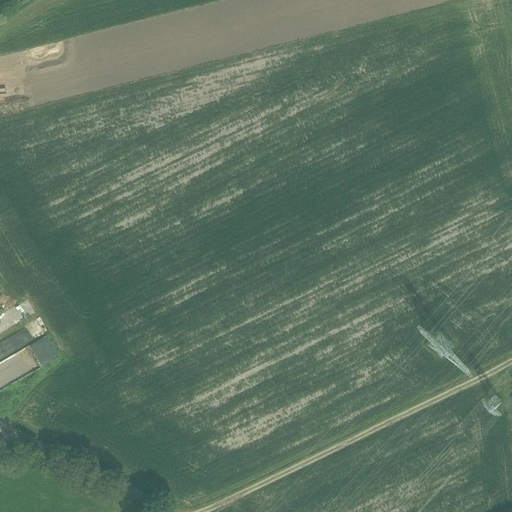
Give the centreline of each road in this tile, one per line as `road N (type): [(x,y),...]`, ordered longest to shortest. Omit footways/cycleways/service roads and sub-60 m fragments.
road 1 (track): [(204,511),(511,362)]
road 2 (unclassified): [(165,511),(0,424)]
